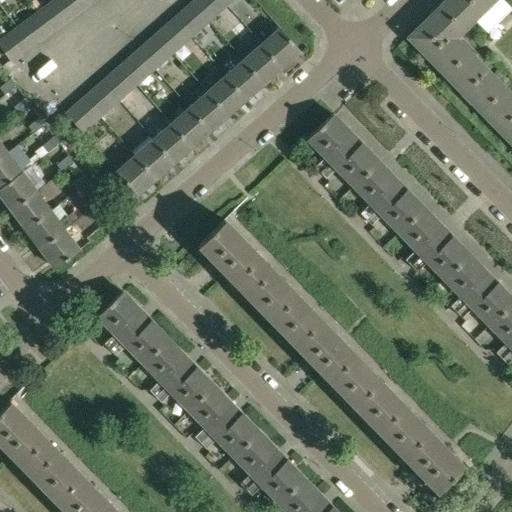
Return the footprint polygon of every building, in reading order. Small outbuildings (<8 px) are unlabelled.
[(36,0),(30,5),(35,12),(50,33),(60,26),(40,0),(36,0)] [(55,0),(40,0),(60,26),(70,18),(55,0)] [(55,0),(70,18),(79,11),(70,0),(55,0)] [(85,0),(70,0),(79,11),(89,4),(85,0)] [(227,4),(222,0),(192,0),(191,1),(208,20),(227,4)] [(445,0),(407,37),(437,67),(511,144),(511,95),(455,37),(474,19),(486,32),(511,8),(502,0),(445,0)] [(190,36),(208,20),(191,1),(173,17),(190,36)] [(26,19),(41,40),(50,33),(35,12),(26,19)] [(190,36),(173,17),(155,33),(172,52),(190,36)] [(26,19),(16,27),(31,47),(41,40),(26,19)] [(0,46),(11,62),(22,54),(6,34),(0,25),(0,46)] [(6,34),(22,54),(31,47),(16,27),(6,34)] [(281,67),(299,51),(279,27),(261,43),(281,67)] [(154,68),(172,52),(155,33),(137,49),(154,68)] [(263,82),(281,67),(261,43),(242,59),(263,82)] [(118,65),(135,84),(154,68),(137,49),(118,65)] [(245,98),(263,82),(242,59),(224,75),(245,98)] [(117,100),(135,84),(118,65),(100,81),(117,100)] [(206,91),(227,114),(245,98),(224,75),(206,91)] [(11,78),(10,78),(0,87),(6,95),(18,87),(11,78)] [(99,116),(117,100),(100,81),(82,97),(99,116)] [(209,130),(227,114),(206,91),(188,107),(209,130)] [(26,97),(25,98),(14,107),(20,115),(32,106),(26,97)] [(81,132),(99,116),(82,97),(64,112),(81,132)] [(209,130),(188,107),(170,123),(190,146),(209,130)] [(377,159),(333,113),(307,138),(324,156),(314,166),(326,178),(336,168),(351,183),(377,159)] [(40,116),(39,117),(29,126),(35,134),(47,125),(40,116)] [(172,162),(190,146),(170,123),(152,139),(172,162)] [(49,153),(61,144),(54,135),(43,145),(49,153)] [(172,162),(152,139),(134,155),(154,178),(172,162)] [(0,159),(0,189),(22,173),(8,154),(0,159)] [(136,194),(154,178),(134,155),(116,171),(136,194)] [(58,164),(64,172),(68,169),(76,164),(70,156),(58,164)] [(381,214),(398,232),(423,207),(377,159),(351,183),(369,202),(359,212),(370,224),(381,214)] [(76,164),(68,169),(74,176),(81,171),(76,164)] [(36,192),(22,173),(0,189),(0,195),(11,211),(36,192)] [(90,183),(83,174),(72,184),(78,192),(90,183)] [(11,211),(26,230),(51,212),(36,192),(11,211)] [(87,203),(93,211),(104,202),(98,193),(87,203)] [(104,202),(93,211),(99,219),(111,211),(104,202)] [(470,254),(423,207),(398,232),(415,249),(405,259),(416,271),(426,261),(444,279),(470,254)] [(26,230),(40,250),(65,231),(51,212),(26,230)] [(197,245),(306,356),(437,491),(463,466),(224,220),(197,245)] [(65,231),(40,250),(54,268),(79,249),(65,231)] [(472,307),(489,325),(511,302),(511,297),(470,254),(444,279),(460,295),(450,305),(461,317),(472,307)] [(122,291),(96,316),(114,334),(104,344),(116,356),(125,346),(142,363),(169,339),(122,291)] [(511,302),(489,325),(506,342),(496,352),(507,363),(511,358),(511,302)] [(171,392),(188,410),(214,386),(169,339),(142,363),(159,381),(149,390),(161,402),(171,392)] [(260,432),(214,386),(188,410),(205,427),(194,437),(206,449),(216,439),(233,456),(260,432)] [(0,410),(0,444),(2,447),(65,511),(117,511),(9,402),(0,410)] [(261,486),(278,503),(305,479),(260,432),(233,456),(250,474),(240,484),(251,495),(261,486)] [(337,511),(305,479),(278,503),(286,511),(337,511)]
